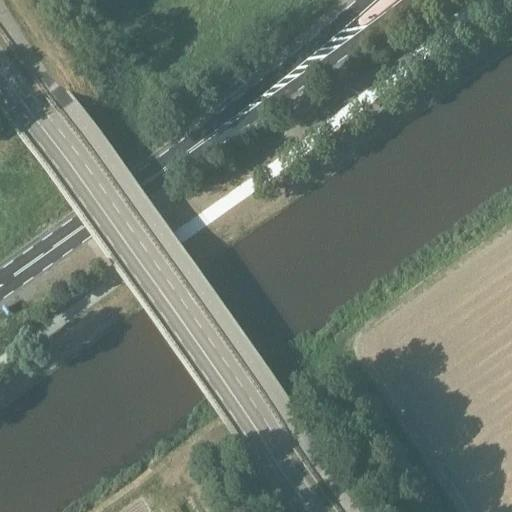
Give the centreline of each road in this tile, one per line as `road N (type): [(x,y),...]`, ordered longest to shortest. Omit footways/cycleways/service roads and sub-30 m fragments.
road 1 (primary): [(271,457),(0,73)]
road 2 (primary): [(198,145),(212,143),(409,0)]
road 3 (primary): [(0,285),(198,145)]
road 4 (primary): [(367,0),(203,131),(198,145)]
